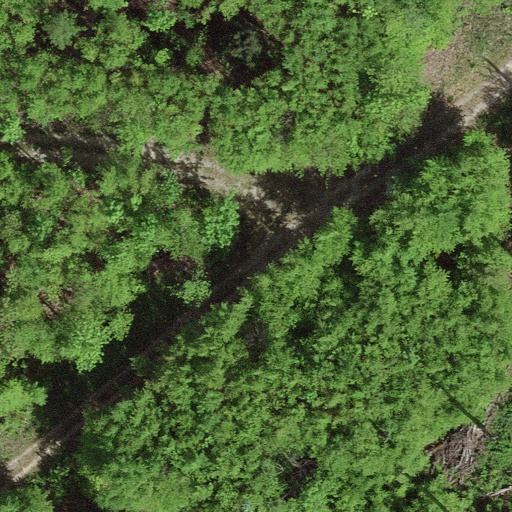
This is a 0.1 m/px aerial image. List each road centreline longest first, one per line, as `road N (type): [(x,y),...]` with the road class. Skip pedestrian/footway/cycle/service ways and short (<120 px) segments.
road 1 (track): [(0,143),(191,166),(317,216),(0,485)]
road 2 (track): [(511,68),(317,216)]
